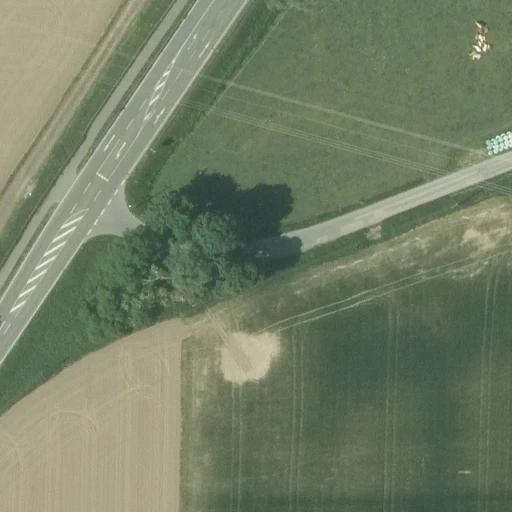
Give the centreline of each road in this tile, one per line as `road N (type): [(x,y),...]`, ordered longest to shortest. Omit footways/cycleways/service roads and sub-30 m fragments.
road 1 (unclassified): [(511,159),(297,242),(243,252),(193,255),(89,202)]
road 2 (track): [(139,0),(0,232)]
road 3 (secondary): [(89,202),(224,0)]
road 4 (secondary): [(0,336),(89,202)]
